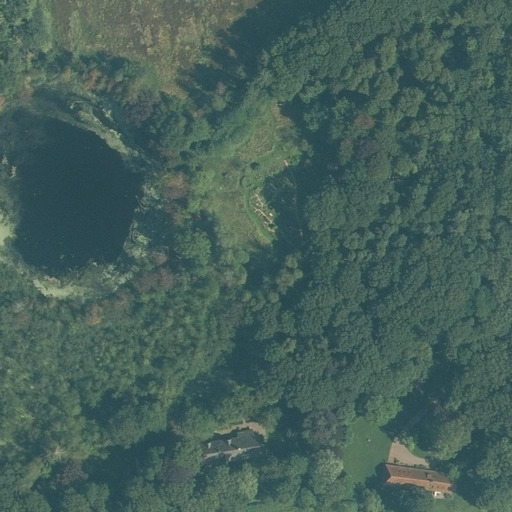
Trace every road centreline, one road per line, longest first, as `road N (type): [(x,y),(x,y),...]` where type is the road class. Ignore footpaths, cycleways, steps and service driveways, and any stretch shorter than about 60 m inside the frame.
road 1 (track): [(475,254),(337,407),(313,461),(55,511)]
road 2 (track): [(2,77),(48,65),(92,71),(151,106),(179,153),(185,207),(159,278),(134,304),(79,325)]
road 3 (track): [(361,0),(170,128)]
